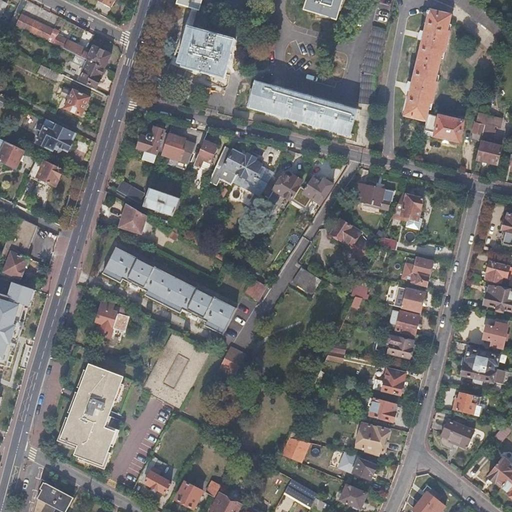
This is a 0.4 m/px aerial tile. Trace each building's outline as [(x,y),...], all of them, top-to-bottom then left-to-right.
[(8,3),(1,0),(0,2),(0,18),(1,18),(8,3)] [(177,0),(176,5),(199,11),(201,0),(177,0)] [(307,0),(305,10),(337,19),(343,0),(307,0)] [(451,0),(498,36),(497,37),(503,42),(504,41),(506,42),(509,27),(503,23),(472,0),(451,0)] [(420,39),(423,40),(414,82),(411,81),(409,90),(412,90),(406,115),(429,120),(430,115),(434,98),(437,98),(440,83),(437,82),(444,51),(446,52),(451,32),(449,31),(452,15),(430,10),(425,33),(422,32),(420,39)] [(21,14),(15,25),(47,41),(52,33),(53,30),(21,14)] [(387,25),(374,21),(362,72),(376,75),(387,25)] [(235,40),(187,27),(178,64),(182,65),(181,68),(225,80),(235,40)] [(62,38),(52,33),(47,41),(57,46),(62,38)] [(60,47),(70,52),(81,58),(89,61),(104,69),(111,55),(93,46),(90,52),(62,38),(57,46),(60,47)] [(70,52),(68,57),(79,63),(81,58),(70,52)] [(82,69),(81,72),(83,74),(79,81),(95,88),(100,78),(102,78),(104,78),(107,72),(107,71),(106,70),(104,69),(89,61),(85,70),(82,69)] [(73,74),(63,69),(61,74),(71,79),(73,74)] [(376,75),(362,74),(359,104),(373,105),(376,75)] [(269,87),(255,83),(249,109),(350,137),(357,109),(270,85),(269,87)] [(89,99),(73,90),(64,109),(81,117),(89,99)] [(480,124),(477,123),(473,140),(483,143),(489,116),(493,99),(489,98),(487,107),(483,107),(480,124)] [(430,115),(429,120),(426,134),(462,143),(466,123),(450,120),(451,116),(442,114),(441,117),(430,115)] [(489,116),(483,143),(479,161),(500,165),(503,148),(494,145),(497,130),(495,130),(496,127),(502,128),(503,119),(489,116)] [(40,124),(35,132),(40,134),(36,142),(46,147),(47,146),(53,149),(55,144),(68,150),(75,132),(46,117),(42,125),(40,124)] [(147,137),(142,135),(138,147),(156,153),(165,129),(155,126),(153,133),(150,132),(148,133),(147,137)] [(187,139),(169,133),(162,154),(191,163),(197,145),(186,141),(187,139)] [(14,145),(0,138),(0,161),(7,165),(8,164),(15,167),(24,150),(14,145)] [(217,147),(204,141),(194,166),(200,168),(203,160),(210,163),(217,147)] [(246,156),(225,146),(209,180),(217,184),(220,179),(230,184),(231,182),(236,173),(246,156)] [(247,153),(246,156),(236,173),(231,182),(259,197),(264,189),(273,173),(261,166),(261,165),(255,161),(256,158),(247,153)] [(63,169),(37,156),(29,172),(39,176),(38,178),(54,186),(57,179),(58,179),(63,169)] [(292,179),(283,174),(274,190),(290,200),(295,192),(302,181),(294,175),(292,179)] [(322,182),(313,176),(303,192),(320,203),(333,184),(324,179),(322,182)] [(122,180),(117,189),(139,203),(145,194),(122,180)] [(359,183),(355,196),(363,198),(362,203),(379,207),(379,208),(387,210),(390,200),(392,201),(394,191),(359,183)] [(180,198),(150,187),(144,205),(173,216),(180,198)] [(270,193),(264,189),(259,197),(255,204),(254,205),(260,209),(270,193)] [(295,192),(290,200),(278,219),(283,222),(289,214),(290,215),(294,209),(295,209),(303,197),(295,192)] [(423,199),(403,194),(393,214),(402,216),(401,221),(408,223),(407,228),(419,231),(422,219),(419,219),(423,199)] [(146,214),(128,203),(122,225),(141,231),(146,214)] [(506,218),(505,218),(502,229),(506,230),(502,244),(511,246),(511,213),(507,213),(506,218)] [(39,226),(18,216),(2,257),(10,260),(13,253),(27,258),(39,226)] [(342,220),(332,234),(352,246),(350,250),(362,257),(369,245),(358,238),(361,232),(342,220)] [(382,238),(382,239),(379,245),(388,248),(396,249),(398,242),(382,238)] [(388,248),(379,245),(375,253),(386,256),(388,248)] [(123,278),(147,291),(145,295),(181,312),(183,309),(207,321),(205,325),(223,334),(236,308),(116,247),(103,273),(121,282),(123,278)] [(13,253),(10,260),(5,272),(21,279),(22,278),(24,277),(26,272),(25,269),(29,259),(27,258),(13,253)] [(429,279),(433,264),(416,260),(415,268),(406,266),(402,280),(412,283),(412,284),(426,287),(428,279),(429,279)] [(487,271),(488,271),(486,279),(511,285),(511,282),(511,266),(489,261),(487,271)] [(321,281),(302,269),(293,282),(312,294),(321,281)] [(267,286),(254,278),(246,292),(259,300),(267,286)] [(369,285),(357,282),(354,295),(365,298),(369,285)] [(511,290),(489,285),(484,305),(511,311),(511,290)] [(0,362),(11,365),(32,298),(0,286),(0,362)] [(422,313),(425,293),(401,288),(395,306),(422,313)] [(355,296),(354,299),(351,306),(357,308),(361,298),(355,296)] [(102,300),(95,320),(101,322),(97,333),(110,338),(113,327),(123,330),(125,325),(127,325),(128,321),(126,321),(128,316),(125,315),(126,309),(116,306),(114,311),(113,311),(115,304),(102,300)] [(420,316),(394,310),(391,323),(397,325),(396,331),(415,336),(420,316)] [(496,328),(487,326),(484,338),(493,341),(492,345),(502,348),(508,325),(497,323),(496,328)] [(209,354),(171,334),(143,389),(181,409),(209,354)] [(413,341),(393,336),(388,335),(386,343),(391,344),(389,353),(410,358),(412,348),(413,341)] [(389,353),(391,344),(386,343),(379,341),(377,350),(389,353)] [(346,346),(333,343),(330,351),(344,354),(346,346)] [(245,354),(231,346),(224,360),(238,368),(245,354)] [(500,356),(469,349),(466,362),(494,368),(494,364),(498,365),(500,356)] [(344,354),(330,351),(326,358),(343,362),(344,354)] [(238,368),(224,360),(220,369),(234,376),(238,368)] [(494,368),(466,362),(463,375),(504,385),(508,372),(494,368)] [(123,378),(89,365),(61,440),(78,446),(75,454),(104,465),(115,433),(105,430),(123,378)] [(406,374),(388,370),(383,391),(401,395),(406,374)] [(459,400),(457,400),(454,409),(473,414),(473,415),(481,417),(484,406),(478,405),(480,396),(471,394),(471,396),(460,393),(459,400)] [(369,405),(373,406),(369,423),(383,426),(385,420),(394,422),(396,412),(395,411),(397,404),(371,398),(369,405)] [(475,431),(448,420),(441,435),(458,443),(457,446),(466,450),(475,431)] [(389,431),(363,424),(358,446),(383,453),(389,431)] [(509,432),(502,426),(492,439),(499,444),(509,432)] [(308,442),(289,438),(282,454),(301,462),(308,442)] [(377,465),(353,456),(347,471),(371,480),(377,465)] [(511,467),(501,459),(488,477),(495,483),(496,482),(502,487),(511,474),(511,467)] [(161,472),(154,468),(146,483),(165,494),(171,483),(159,477),(161,472)] [(511,474),(502,487),(508,492),(507,493),(511,496),(511,474)] [(317,494),(291,480),(284,494),(310,508),(317,494)] [(221,486),(213,481),(206,493),(215,498),(221,486)] [(204,492),(186,483),(177,500),(194,509),(204,492)] [(47,484),(38,500),(34,511),(55,511),(57,509),(63,511),(66,511),(74,498),(47,484)] [(367,494),(347,485),(340,500),(360,509),(367,494)] [(440,511),(446,505),(428,491),(413,510),(415,511),(440,511)] [(213,506),(216,508),(213,511),(236,511),(240,505),(220,494),(213,506)] [(325,511),(331,501),(317,494),(310,508),(318,511),(325,511)]
